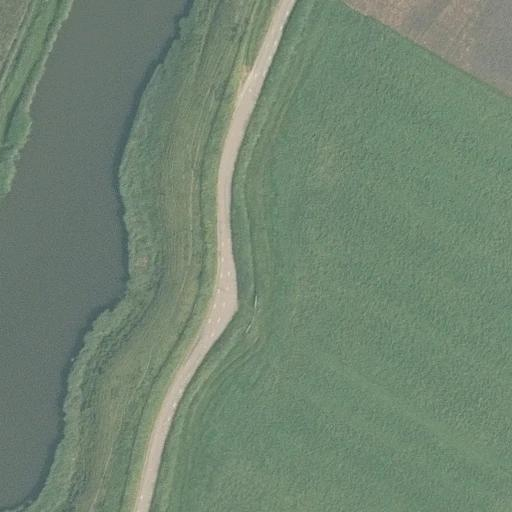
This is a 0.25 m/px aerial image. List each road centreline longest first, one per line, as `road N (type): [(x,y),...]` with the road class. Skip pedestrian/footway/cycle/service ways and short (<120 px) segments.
road 1 (unclassified): [(139,511),(162,415),(226,289),(222,193),(240,123),(293,0)]
road 2 (track): [(240,123),(264,0)]
